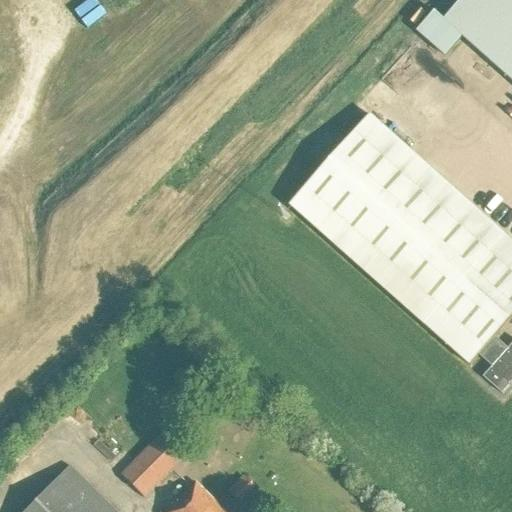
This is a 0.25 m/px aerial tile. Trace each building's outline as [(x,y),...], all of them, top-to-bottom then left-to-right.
[(511,82),(511,0),(463,0),(444,21),(435,13),(417,33),(445,59),(463,39),(511,82)] [(511,319),(511,241),(370,116),(290,206),(470,366),(479,356),(493,368),(484,378),(502,395),(511,383),(511,346),(509,350),(495,338),(511,319)] [(121,477),(143,499),(185,457),(162,435),(121,477)] [(113,511),(68,467),(23,511),(113,511)] [(241,500),(255,485),(243,474),(229,490),(241,500)] [(222,511),(195,484),(166,511),(222,511)]
